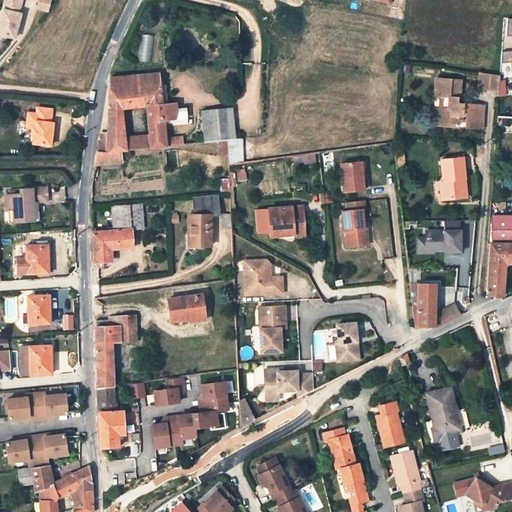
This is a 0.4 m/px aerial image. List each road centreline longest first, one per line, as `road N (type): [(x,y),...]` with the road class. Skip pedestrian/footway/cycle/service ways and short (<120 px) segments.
road 1 (residential): [(135,0),(103,68),(87,153),(81,242),(96,511)]
road 2 (residential): [(511,298),(331,389),(295,425),(231,457),(255,511)]
road 3 (unknown): [(403,332),(388,185)]
road 4 (unknown): [(475,314),(509,448)]
